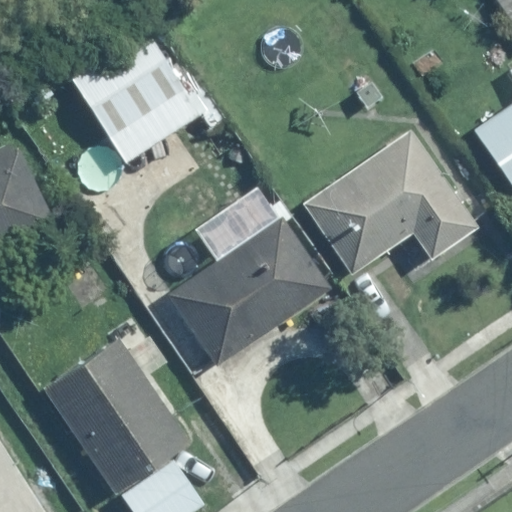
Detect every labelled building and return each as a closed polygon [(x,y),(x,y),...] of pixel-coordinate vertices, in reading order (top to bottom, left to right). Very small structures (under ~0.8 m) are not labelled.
[(511,0),(497,0),(511,23),(511,0)] [(154,29),(69,77),(119,165),(204,117),(154,29)] [(511,71),(511,102),(471,131),(511,195),(511,69),(511,70),(511,71)] [(411,130),(300,206),(348,279),(413,236),(430,262),(477,232),(411,130)] [(13,146),(0,152),(0,248),(51,224),(13,146)] [(282,214),(166,295),(216,366),(331,285),(282,214)] [(188,448),(118,342),(41,391),(107,492),(116,486),(133,511),(188,511),(204,501),(175,457),(188,448)] [(41,511),(0,442),(0,511),(41,511)]
